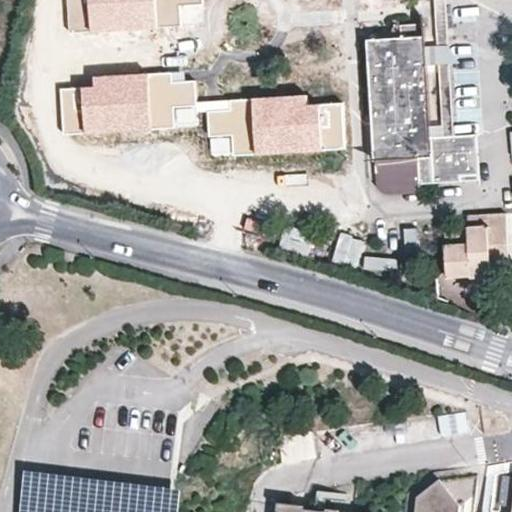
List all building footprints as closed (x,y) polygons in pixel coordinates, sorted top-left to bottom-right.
[(65,0),(68,34),(205,26),(203,0),(65,0)] [(435,0),(444,136),(455,136),(448,0),(435,0)] [(432,137),(425,25),(402,26),(402,38),(368,40),(375,161),(376,181),(380,188),(383,192),(389,195),(420,193),(420,185),(460,183),(458,176),(480,176),(477,135),(455,136),(444,136),(432,137)] [(94,86),(60,88),(62,135),(199,127),(198,112),(198,102),(197,81),(176,83),(175,72),(93,77),(94,86)] [(313,95),(232,100),(233,110),(209,112),(211,157),(346,149),(344,103),(314,105),(313,95)] [(233,110),(232,100),(198,102),(198,112),(209,112),(233,110)] [(383,192),(380,188),(376,181),(377,195),(389,195),(383,192)] [(468,216),(469,230),(470,244),(447,246),(449,279),(492,276),(491,269),(511,268),(508,214),(468,216)] [(446,231),(447,246),(470,244),(469,230),(446,231)] [(309,433),(277,438),(281,462),(313,457),(309,433)] [(21,470),(17,511),(175,511),(178,483),(21,470)] [(511,511),(511,501),(510,511),(456,511),(457,509),(436,481),(415,497),(412,511),(338,511),(339,511),(323,510),(323,511),(302,509),(302,507),(276,503),(275,511),(278,511),(511,511)]
